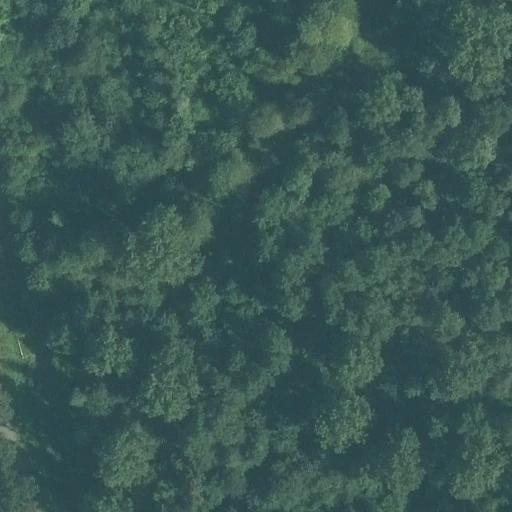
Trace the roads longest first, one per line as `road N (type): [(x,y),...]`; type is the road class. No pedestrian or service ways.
road 1 (track): [(372,16),(315,116),(250,205),(210,239),(77,292),(30,341),(0,350)]
road 2 (track): [(511,144),(372,16),(365,0)]
